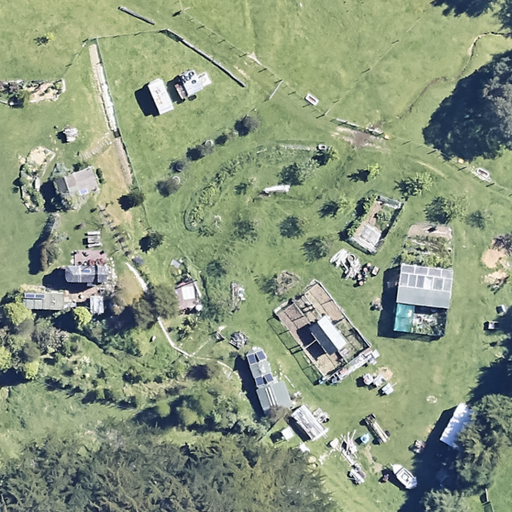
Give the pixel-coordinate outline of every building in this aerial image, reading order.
[(191,64),(167,78),(181,102),(205,88),(191,64)] [(156,72),(141,81),(162,116),(177,106),(156,72)] [(96,185),(88,162),(50,175),(58,198),(96,185)] [(20,284),(20,306),(116,309),(117,256),(61,255),(60,285),(20,284)] [(394,260),(392,287),(449,290),(451,264),(394,260)] [(455,307),(427,330),(448,355),(475,332),(455,307)] [(328,310),(303,330),(323,355),(348,335),(328,310)] [(261,346),(242,353),(255,388),(274,381),(261,346)] [(368,352),(346,378),(372,400),(394,374),(368,352)] [(470,475),(450,498),(464,511),(484,511),(497,498),(470,475)]
